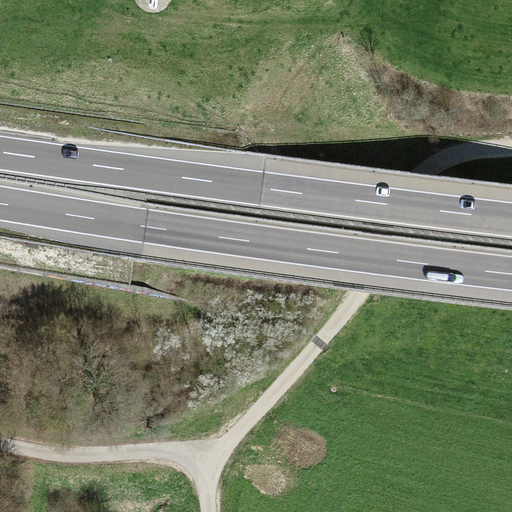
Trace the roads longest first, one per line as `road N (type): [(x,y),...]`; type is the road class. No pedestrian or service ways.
road 1 (motorway): [(0,203),(511,273)]
road 2 (motorway): [(511,219),(0,151)]
road 3 (track): [(511,149),(454,161),(437,175),(343,312),(234,440)]
road 4 (track): [(0,445),(206,457),(234,440)]
